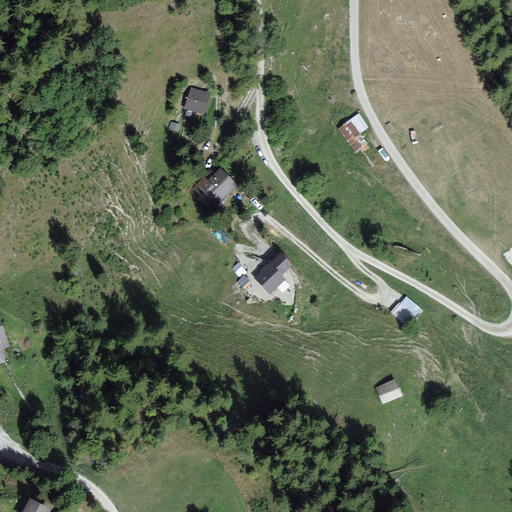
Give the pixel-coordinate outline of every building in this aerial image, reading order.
[(210,96),(191,90),(185,110),(204,116),(210,96)] [(359,116),(338,129),(356,155),(370,145),(363,135),(369,132),(359,116)] [(180,126),(171,123),(168,130),(178,133),(180,126)] [(204,179),(189,193),(204,209),(214,200),(220,206),(238,189),(220,170),(207,182),(204,179)] [(280,254),(253,280),(269,296),(285,281),(282,278),(293,268),(280,254)] [(423,312),(404,297),(390,315),(408,330),(423,312)] [(0,350),(9,347),(0,320),(0,350)] [(396,380),(375,389),(382,406),(403,396),(396,380)] [(49,511),(51,510),(30,499),(23,511),(49,511)]
